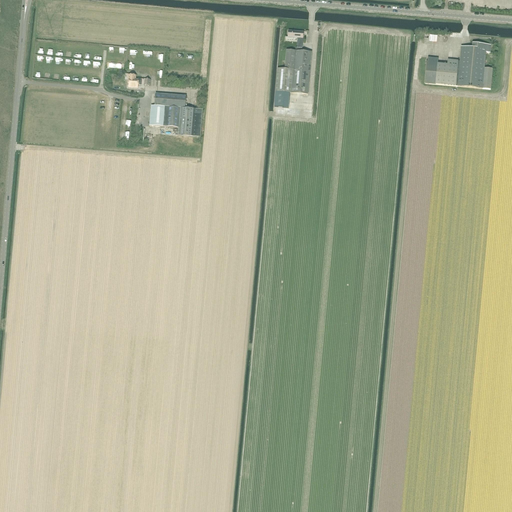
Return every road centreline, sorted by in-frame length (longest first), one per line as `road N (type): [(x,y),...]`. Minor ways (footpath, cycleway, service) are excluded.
road 1 (tertiary): [(0,296),(25,11)]
road 2 (unclassified): [(511,20),(268,0)]
